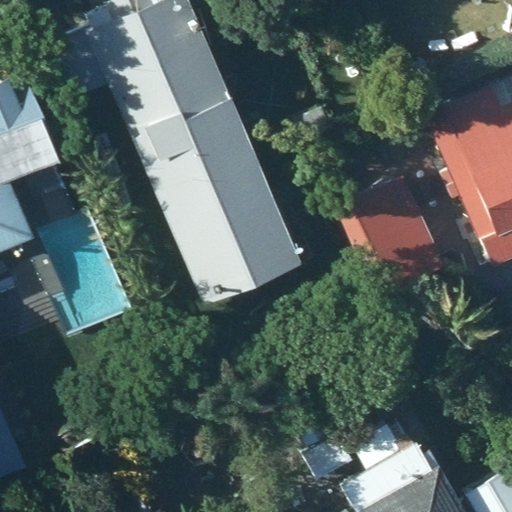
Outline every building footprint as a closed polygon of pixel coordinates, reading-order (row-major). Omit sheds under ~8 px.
[(277,251),(172,0),(92,0),(93,1),(74,8),(77,17),(40,32),(64,89),(92,78),(181,291),(277,251)] [(511,62),(412,106),(458,213),(431,223),(449,265),(475,254),(478,263),(511,248),(511,62)] [(0,238),(18,230),(0,190),(0,162),(38,146),(2,66),(0,66),(0,238)] [(389,165),(326,195),(362,277),(372,272),(378,284),(434,257),(389,165)] [(300,355),(274,370),(294,407),(321,391),(300,355)] [(325,476),(340,501),(346,511),(449,511),(402,434),(393,419),(379,428),(372,416),(338,436),(352,460),(325,476)] [(0,425),(0,466),(15,460),(0,425)] [(325,429),(290,449),(304,473),(339,453),(325,429)] [(511,511),(511,483),(499,461),(451,487),(465,511),(511,511)] [(346,511),(340,501),(321,511),(346,511)]
